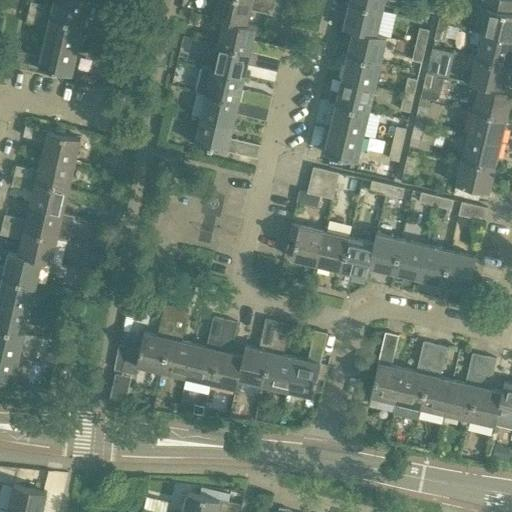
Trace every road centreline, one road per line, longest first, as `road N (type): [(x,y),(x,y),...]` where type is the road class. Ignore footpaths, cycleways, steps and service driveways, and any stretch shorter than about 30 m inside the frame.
road 1 (residential): [(239,297),(288,57)]
road 2 (tertiary): [(207,444),(151,430),(0,420)]
road 3 (tertiary): [(0,429),(80,447),(207,444)]
road 4 (residential): [(498,329),(376,306),(355,324)]
road 5 (tertiary): [(465,486),(329,458)]
road 6 (tertiary): [(329,458),(207,444)]
